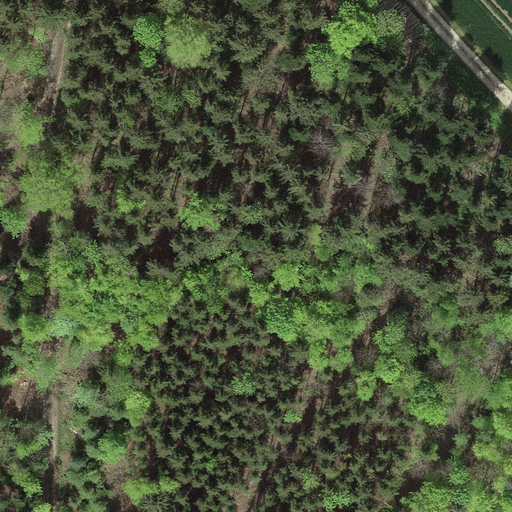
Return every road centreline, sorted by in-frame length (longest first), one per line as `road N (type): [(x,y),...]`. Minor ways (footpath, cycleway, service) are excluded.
road 1 (track): [(75,0),(39,157),(53,275),(50,511)]
road 2 (track): [(511,97),(421,0)]
